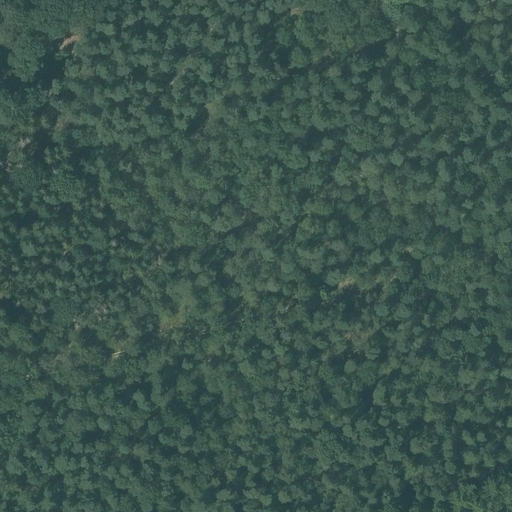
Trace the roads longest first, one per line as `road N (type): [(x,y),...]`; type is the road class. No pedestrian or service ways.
road 1 (track): [(0,386),(511,249)]
road 2 (track): [(449,269),(483,411)]
road 3 (track): [(74,0),(0,114)]
